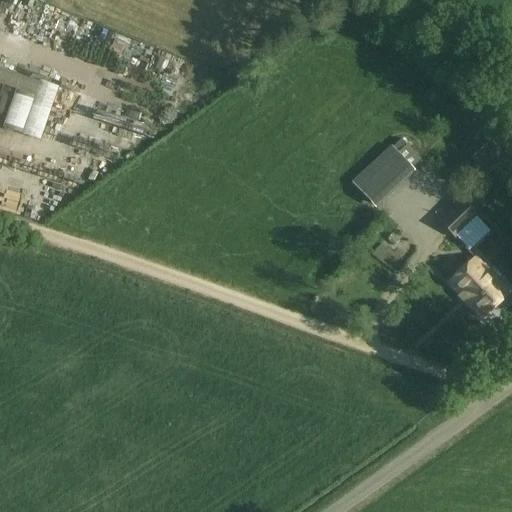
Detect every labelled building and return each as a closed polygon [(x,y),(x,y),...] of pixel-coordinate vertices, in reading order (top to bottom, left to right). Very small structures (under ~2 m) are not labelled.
[(40,82),(0,68),(0,84),(16,90),(3,128),(42,140),(60,87),(41,81),(40,82)] [(420,161),(400,140),(353,183),(372,205),(420,161)] [(471,159),(487,176),(505,160),(489,142),(471,159)] [(438,221),(455,240),(479,218),(462,199),(438,221)] [(449,284),(483,319),(508,294),(475,259),(449,284)]
